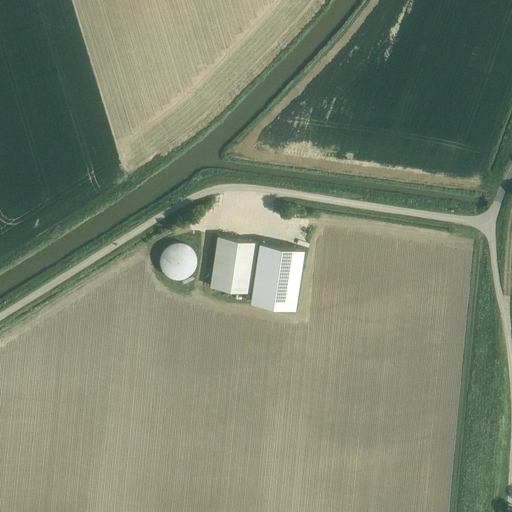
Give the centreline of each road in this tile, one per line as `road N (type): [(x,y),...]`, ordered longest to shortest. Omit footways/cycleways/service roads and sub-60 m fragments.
road 1 (unclassified): [(0,317),(215,189),(250,187),(491,224)]
road 2 (unclassified): [(511,368),(491,224)]
